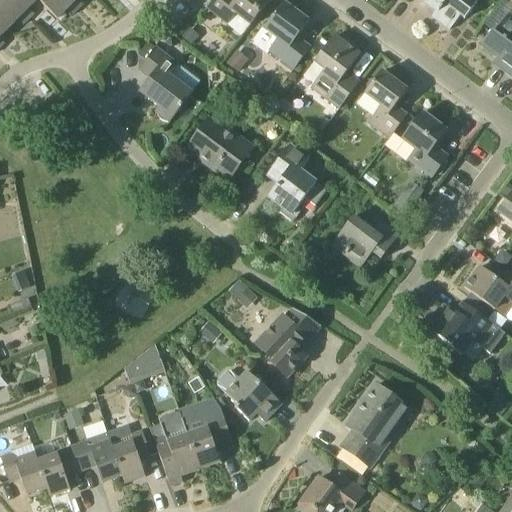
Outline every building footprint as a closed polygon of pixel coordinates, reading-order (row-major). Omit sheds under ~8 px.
[(7,0),(0,0),(0,22),(8,30),(18,21),(23,26),(28,21),(7,0)] [(7,0),(28,21),(34,15),(28,10),(38,1),(36,0),(7,0)] [(36,0),(38,1),(57,21),(67,11),(72,16),(77,11),(66,0),(36,0)] [(66,0),(77,11),(83,5),(78,0),(66,0)] [(271,0),(213,0),(205,8),(227,25),(241,36),(250,26),(271,0)] [(471,0),(418,0),(435,13),(431,18),(449,32),(460,17),(465,20),(476,4),(471,0)] [(309,23),(284,5),(264,31),(276,40),(268,50),(293,70),(310,49),(297,40),(309,23)] [(511,19),(505,14),(481,47),(496,59),(507,67),(503,72),(511,78),(511,19)] [(0,48),(4,45),(0,40),(0,38),(8,30),(0,22),(0,48)] [(190,47),(199,38),(190,29),(181,37),(190,47)] [(172,38),(166,46),(173,50),(179,44),(172,38)] [(361,58),(334,38),(314,65),(323,72),(311,89),(338,111),(359,84),(358,83),(355,88),(343,79),(348,75),(361,58)] [(182,87),(189,77),(177,67),(178,66),(156,49),(139,72),(150,80),(139,94),(159,108),(155,114),(170,125),(191,95),(182,87)] [(236,51),(226,64),(239,74),(249,61),(236,51)] [(395,108),(407,92),(381,73),(365,95),(364,96),(379,108),(368,124),(389,140),(407,117),(395,108)] [(228,98),(235,89),(225,82),(219,91),(228,98)] [(435,149),(447,133),(422,114),(402,141),(416,152),(409,162),(433,180),(448,159),(435,149)] [(253,149),(225,128),(222,131),(210,122),(186,152),(209,169),(211,165),(230,180),(253,149)] [(300,173),(308,162),(290,148),(267,177),(278,185),(268,199),(282,210),(279,213),(293,224),(300,214),(296,211),(307,197),(317,205),(326,193),(316,185),(300,173)] [(411,184),(403,195),(416,204),(424,193),(411,184)] [(505,202),(511,193),(511,190),(507,187),(499,197),(505,202)] [(511,193),(505,202),(497,212),(511,223),(511,193)] [(414,210),(406,204),(397,216),(406,222),(414,210)] [(399,237),(380,223),(373,233),(353,218),(332,247),(361,269),(373,254),(381,260),(399,237)] [(511,259),(501,251),(493,262),(504,271),(511,260),(511,259)] [(511,303),(511,276),(506,272),(499,282),(480,268),(464,289),(470,294),(480,301),(494,311),(504,298),(511,303)] [(229,292),(243,306),(253,296),(243,285),(241,284),(239,282),(238,282),(229,292)] [(474,311),(480,301),(470,294),(463,303),(474,311)] [(28,300),(10,307),(13,315),(31,307),(28,300)] [(455,313),(449,309),(445,315),(448,317),(435,335),(448,345),(448,346),(462,357),(472,342),(490,355),(505,335),(496,327),(474,311),(463,303),(462,303),(455,313)] [(320,328),(291,309),(283,318),(257,346),(272,360),(269,362),(286,379),(306,358),(299,351),(320,328)] [(213,345),(222,335),(209,324),(200,333),(213,345)] [(155,347),(125,370),(130,385),(165,373),(155,347)] [(36,354),(39,363),(47,361),(44,352),(36,354)] [(278,402),(246,373),(239,380),(231,373),(227,373),(217,383),(217,387),(226,395),(225,396),(237,407),(235,409),(249,423),(256,416),(265,424),(274,414),(270,411),(278,402)] [(146,391),(143,382),(133,385),(136,395),(146,391)] [(133,386),(122,390),(124,397),(131,400),(137,398),(133,386)] [(341,448),(370,469),(411,412),(375,386),(346,427),(352,431),(358,436),(347,451),(342,447),(341,448)] [(507,404),(502,399),(494,399),(489,405),(501,415),(509,406),(507,405),(507,404)] [(187,436),(200,471),(220,464),(213,444),(230,438),(213,400),(179,411),(180,414),(187,436)] [(79,411),(63,417),(69,432),(84,427),(79,411)] [(180,414),(174,415),(164,418),(159,422),(161,426),(150,430),(161,462),(171,489),(183,484),(181,478),(200,471),(187,436),(180,414)] [(113,450),(112,451),(122,477),(125,485),(145,478),(140,462),(150,458),(142,433),(132,437),(128,426),(107,433),(113,450)] [(72,449),(79,469),(95,464),(102,484),(122,477),(112,451),(113,450),(107,433),(87,441),(88,444),(72,449)] [(79,469),(72,449),(56,455),(57,457),(38,464),(37,464),(47,489),(46,490),(49,498),(70,491),(64,474),(79,469)] [(38,464),(34,455),(14,462),(12,456),(1,459),(8,480),(20,476),(27,497),(46,490),(47,489),(37,464),(38,464)] [(351,511),(364,495),(339,477),(332,488),(319,479),(299,506),(302,511),(334,511),(340,505),(350,511),(351,511)] [(511,511),(511,489),(511,491),(508,489),(499,502),(507,507),(503,511),(511,511)] [(410,505),(419,511),(421,511),(429,502),(418,494),(410,505)] [(487,508),(491,501),(483,499),(480,503),(487,508)]
